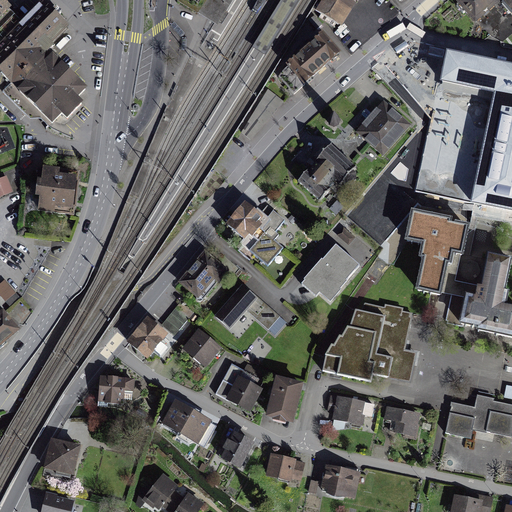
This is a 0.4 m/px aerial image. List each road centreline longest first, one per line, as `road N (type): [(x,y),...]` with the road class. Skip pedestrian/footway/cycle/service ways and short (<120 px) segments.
road 1 (residential): [(111,344),(150,376),(284,444),(511,492)]
road 2 (primary): [(0,380),(66,287),(94,225),(123,65)]
road 3 (residential): [(111,344),(301,119)]
road 4 (residential): [(10,511),(64,407),(111,344)]
road 5 (unclassified): [(408,24),(301,119)]
